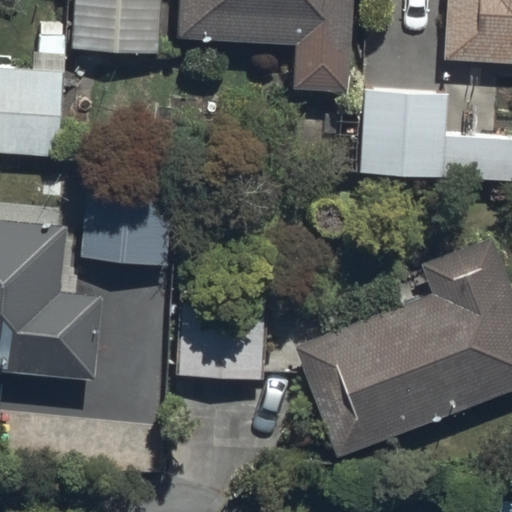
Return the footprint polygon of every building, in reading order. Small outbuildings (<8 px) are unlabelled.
[(156,42),(157,0),(70,0),(69,39),(156,42)] [(347,77),(349,0),(176,0),(176,27),(292,31),(291,75),(347,77)] [(511,0),(443,0),(444,47),(511,52),(511,0)] [(71,62),(0,57),(0,143),(66,147),(71,62)] [(445,81),(358,75),(354,167),(511,173),(511,128),(443,125),(445,81)] [(166,157),(85,150),(79,248),(159,253),(166,157)] [(0,357),(88,368),(98,283),(58,278),(66,210),(0,201),(0,357)] [(287,339),(339,471),(511,402),(511,261),(508,252),(287,339)] [(262,300),(174,300),(174,365),(262,365),(262,300)]
